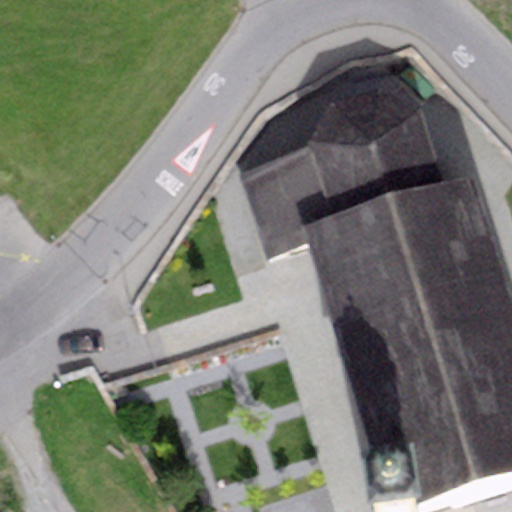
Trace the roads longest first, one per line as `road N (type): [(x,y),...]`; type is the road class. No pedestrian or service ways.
road 1 (tertiary): [(333,0),(289,28),(65,292),(0,333)]
road 2 (tertiary): [(511,93),(431,9),(409,0)]
